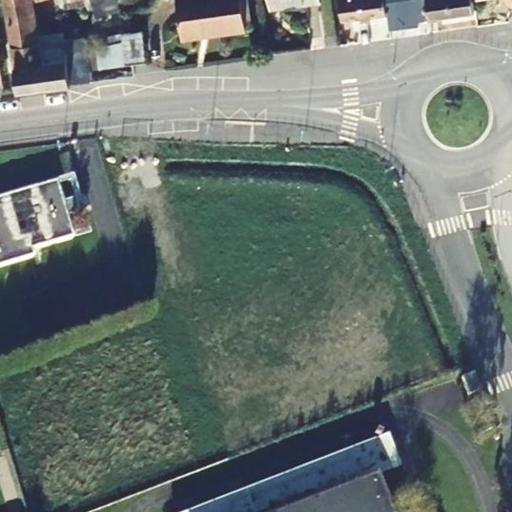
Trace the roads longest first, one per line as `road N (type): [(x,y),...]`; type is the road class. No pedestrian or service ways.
road 1 (tertiary): [(0,127),(204,105),(327,114)]
road 2 (tertiary): [(410,143),(428,161),(461,168),(486,159),(510,125)]
